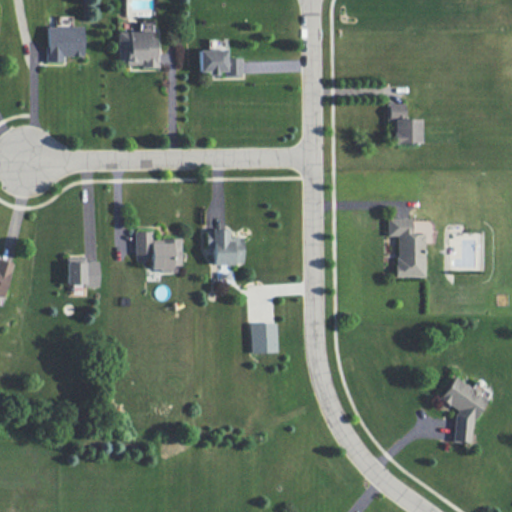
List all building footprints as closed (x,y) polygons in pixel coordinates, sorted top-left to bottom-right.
[(44,26),(44,61),(60,61),(60,56),(81,55),(80,25),(44,26)] [(116,65),(155,64),(154,30),(116,31),(116,65)] [(196,49),(197,73),(221,72),(221,76),(240,75),(239,57),(224,57),(224,49),(196,49)] [(402,102),(384,103),(384,118),(402,118),(402,102)] [(417,118),(391,118),(392,143),(418,142),(417,118)] [(421,276),(421,233),(409,233),(409,218),(385,217),(384,235),(394,235),(393,276),(421,276)] [(204,247),(211,247),(211,264),(241,263),(241,236),(226,237),(226,229),(204,229),(204,247)] [(133,254),(148,254),(149,268),(157,268),(157,271),(170,271),(170,265),(179,265),(179,239),(150,239),(150,230),(133,231),(133,254)] [(65,286),(97,285),(96,260),(83,261),(83,257),(64,257),(65,286)] [(0,295),(2,296),(10,263),(0,259),(0,295)] [(274,322),(249,323),(249,352),(275,351),(274,322)] [(449,440),(467,442),(469,423),(483,399),(476,394),(477,388),(469,387),(450,376),(436,399),(454,409),(451,414),(449,440)]
